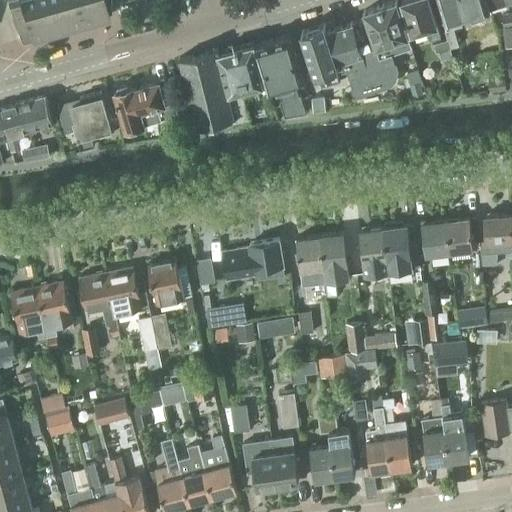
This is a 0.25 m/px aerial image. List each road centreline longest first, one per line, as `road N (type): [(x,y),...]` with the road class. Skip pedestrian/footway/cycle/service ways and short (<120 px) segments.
road 1 (unclassified): [(0,245),(422,176),(511,169)]
road 2 (tertiary): [(0,83),(210,27)]
